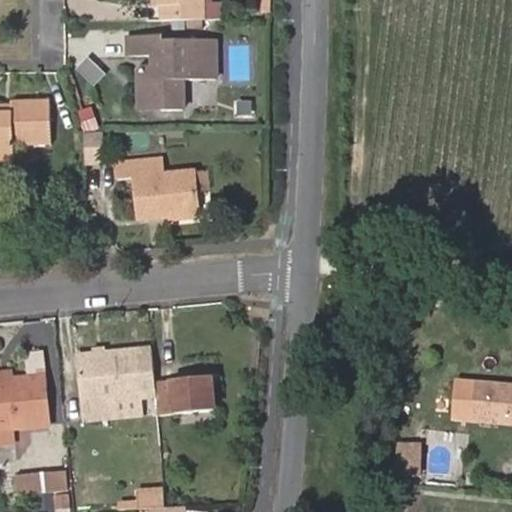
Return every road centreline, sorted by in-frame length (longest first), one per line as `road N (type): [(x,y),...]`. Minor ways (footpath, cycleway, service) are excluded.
road 1 (residential): [(0,297),(304,274)]
road 2 (residential): [(304,274),(314,0)]
road 3 (residential): [(287,511),(304,274)]
road 4 (unknown): [(51,293),(64,457)]
